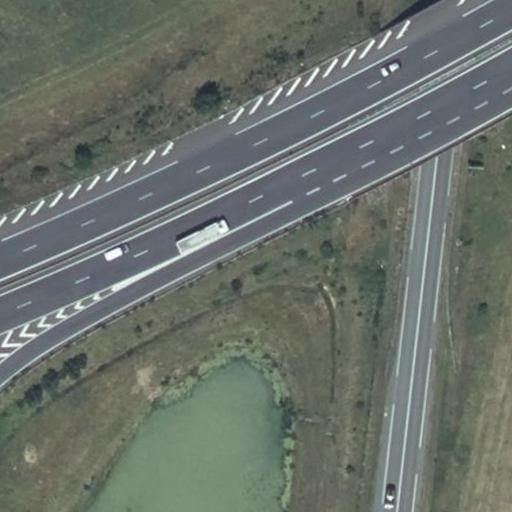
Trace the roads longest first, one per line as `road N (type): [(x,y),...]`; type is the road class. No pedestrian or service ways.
road 1 (trunk): [(511,7),(250,146),(0,259)]
road 2 (tertiary): [(448,0),(394,511)]
road 3 (trunk): [(0,374),(121,297),(277,221),(314,171)]
road 4 (trunk): [(0,312),(314,171)]
road 5 (trunk): [(314,171),(511,67)]
